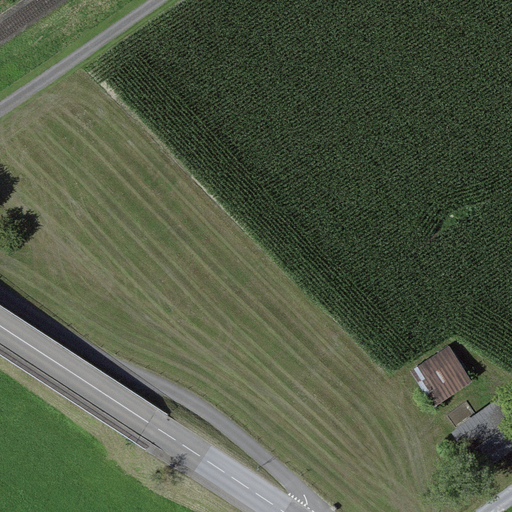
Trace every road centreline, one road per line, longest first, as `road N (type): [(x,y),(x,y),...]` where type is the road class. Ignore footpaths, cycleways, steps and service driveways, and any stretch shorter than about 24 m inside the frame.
road 1 (track): [(308,511),(304,492),(210,414),(0,297)]
road 2 (tertiary): [(0,328),(280,511)]
road 3 (track): [(0,111),(165,0)]
